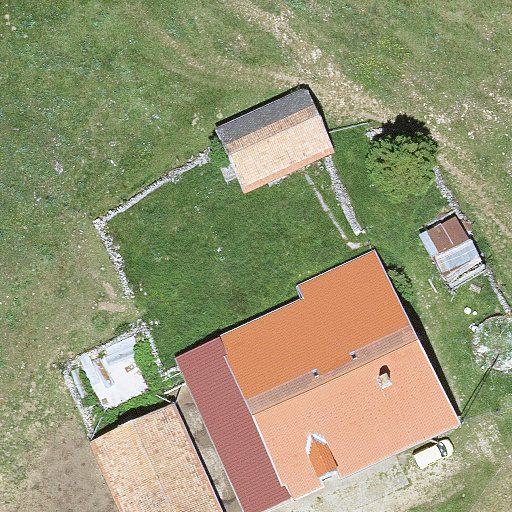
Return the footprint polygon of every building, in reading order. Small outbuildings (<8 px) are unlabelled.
[(312,90),(217,133),(244,194),(339,152),(312,90)] [(456,215),(422,237),(455,291),(490,269),(456,215)] [(378,465),(472,424),(393,240),(298,281),(309,307),(185,360),(249,511),(264,511),(377,464),(378,465)] [(80,361),(103,410),(162,383),(139,334),(80,361)] [(99,436),(131,511),(227,511),(182,402),(99,436)]
